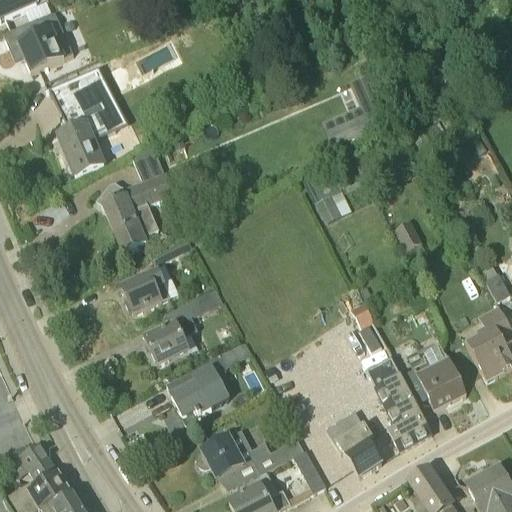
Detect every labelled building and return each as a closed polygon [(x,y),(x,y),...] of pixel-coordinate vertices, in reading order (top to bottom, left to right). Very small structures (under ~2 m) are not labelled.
[(0,0),(0,27),(6,25),(38,10),(32,0),(0,0)] [(43,38),(37,24),(3,39),(13,61),(21,57),(31,79),(65,64),(52,34),(43,38)] [(123,125),(99,75),(47,98),(47,99),(50,97),(64,125),(62,127),(61,130),(65,138),(58,141),(76,183),(104,172),(97,157),(115,149),(107,132),(123,125)] [(387,128),(381,114),(379,109),(366,80),(349,87),(359,111),(322,127),(333,152),(376,133),(387,128)] [(170,114),(178,129),(193,121),(185,106),(170,114)] [(139,165),(147,184),(165,176),(157,157),(139,165)] [(358,169),(363,177),(371,172),(366,164),(358,169)] [(174,199),(165,178),(125,195),(124,193),(122,193),(124,196),(122,197),(117,193),(108,196),(102,204),(105,210),(104,210),(124,258),(147,249),(144,242),(158,236),(148,210),(174,199)] [(325,229),(351,215),(341,195),(315,208),(325,229)] [(422,248),(411,227),(394,236),(405,257),(422,248)] [(156,273),(164,269),(192,254),(187,242),(150,261),(156,273)] [(497,278),(492,270),(481,276),(486,284),(497,278)] [(133,319),(170,303),(158,277),(122,294),(133,319)] [(497,308),(510,300),(499,279),(486,286),(497,308)] [(348,294),(352,302),(359,298),(355,290),(348,294)] [(169,367),(189,358),(182,344),(198,336),(192,323),(223,308),(216,294),(165,320),(172,332),(145,344),(158,371),(169,365),(169,367)] [(374,328),(364,309),(354,314),(364,333),(374,328)] [(486,385),(511,372),(511,361),(505,347),(511,343),(511,331),(502,311),(481,322),(487,334),(466,344),(486,385)] [(403,380),(404,382),(418,410),(429,405),(435,415),(465,398),(442,352),(439,353),(438,352),(425,358),(425,360),(423,361),(426,367),(414,373),(414,374),(403,380)] [(186,428),(198,421),(212,414),(229,405),(215,379),(226,373),(219,360),(167,388),(174,400),(172,402),(186,428)] [(273,373),(265,378),(270,387),(278,382),(273,373)] [(432,439),(402,381),(376,394),(396,433),(389,437),(400,457),(432,439)] [(340,459),(343,457),(360,483),(382,469),(373,456),(378,453),(357,421),(327,437),(340,459)] [(253,484),(267,477),(282,469),(275,456),(271,458),(265,448),(252,455),(242,436),(202,458),(203,459),(200,461),(198,464),(198,468),(200,471),(203,473),(206,473),(209,471),(217,485),(230,477),(238,491),(253,483),(253,484)] [(54,511),(72,500),(58,478),(40,450),(21,460),(38,490),(5,509),(7,511),(45,511),(52,508),(54,511)] [(313,499),(326,492),(315,471),(306,456),(294,463),(302,478),(313,499)] [(511,511),(511,502),(511,501),(511,495),(499,472),(465,491),(477,511),(511,511)] [(452,511),(453,511),(429,476),(410,487),(418,500),(411,505),(415,511),(452,511)] [(267,477),(253,484),(258,493),(228,508),(230,511),(289,511),(291,511),(284,498),(280,500),(267,477)] [(45,511),(80,511),(73,500),(72,500),(54,511),(52,508),(45,511)]
